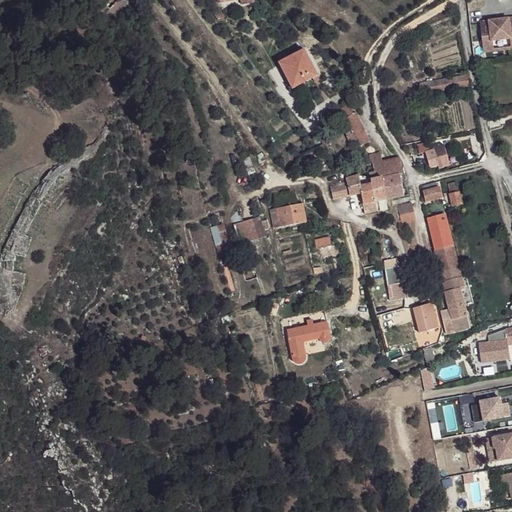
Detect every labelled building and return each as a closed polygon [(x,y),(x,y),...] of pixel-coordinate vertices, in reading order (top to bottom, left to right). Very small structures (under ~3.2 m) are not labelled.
[(511,14),(478,19),(480,36),(488,35),(505,33),(511,32),(511,14)] [(488,35),(480,36),(481,46),(489,45),(488,35)] [(314,75),(299,51),(276,65),(287,85),(299,77),(303,82),(308,79),(313,76),(314,75)] [(470,84),(468,75),(420,85),(421,93),(470,84)] [(303,82),(299,77),(287,85),(290,90),(303,82)] [(431,103),(429,95),(421,97),(423,104),(431,103)] [(358,126),(347,105),(339,109),(349,128),(350,130),(358,126)] [(356,142),(359,147),(369,142),(359,125),(358,126),(350,130),(352,133),(356,142)] [(356,142),(352,133),(346,136),(350,145),(356,142)] [(327,149),(333,142),(328,139),(323,145),(327,149)] [(429,152),(427,143),(417,146),(419,154),(429,152)] [(443,149),(436,150),(439,168),(447,167),(443,149)] [(396,160),(395,155),(382,158),(380,152),(370,154),(372,164),(373,164),(396,160)] [(402,175),(399,159),(396,160),(373,164),(373,169),(375,180),(382,179),(400,175),(402,175)] [(401,180),(400,175),(382,179),(387,199),(404,196),(401,180)] [(361,187),(359,178),(347,181),(348,189),(350,197),(360,195),(359,187),(361,187)] [(387,199),(382,179),(375,180),(370,182),(371,185),(375,202),(380,201),(387,199)] [(32,186),(18,180),(12,190),(26,197),(32,186)] [(423,188),(423,192),(425,202),(442,199),(439,189),(438,182),(427,184),(425,186),(423,188)] [(459,193),(458,183),(449,185),(451,194),(459,193)] [(375,202),(371,185),(361,187),(359,187),(360,195),(362,200),(363,204),(375,202)] [(350,197),(348,189),(341,189),(341,187),(332,188),(333,199),(350,197)] [(462,205),(459,193),(451,194),(453,206),(462,205)] [(11,195),(6,201),(19,207),(23,199),(11,195)] [(387,199),(380,201),(381,211),(389,209),(387,199)] [(6,201),(0,212),(0,240),(19,207),(6,201)] [(377,212),(375,202),(363,204),(365,214),(377,212)] [(401,206),(403,222),(413,221),(411,205),(401,206)] [(308,224),(304,206),(272,213),(276,231),(308,224)] [(453,246),(446,214),(428,218),(436,251),(453,246)] [(254,222),(261,241),(268,238),(262,219),(254,222)] [(241,247),(261,241),(254,222),(235,228),(241,247)] [(220,254),(232,251),(230,245),(231,244),(226,227),(212,231),(220,254)] [(331,245),(329,237),(315,241),(317,248),(331,245)] [(453,246),(436,251),(444,282),(462,278),(453,246)] [(382,268),(384,277),(392,275),(394,282),(401,280),(397,264),(382,268)] [(405,298),(401,280),(394,282),(392,275),(384,277),(390,301),(405,298)] [(464,288),(462,278),(444,282),(446,293),(462,288),(464,288)] [(472,329),(462,288),(446,293),(445,293),(449,309),(442,311),(448,335),(472,329)] [(438,328),(432,304),(414,309),(415,314),(420,333),(438,328)] [(420,333),(415,314),(408,315),(413,335),(420,333)] [(310,327),(290,331),(291,341),(290,342),(295,362),(296,364),(298,365),(301,366),(304,366),(307,364),(308,363),(309,359),(309,357),(307,345),(322,341),(323,343),(325,345),(326,345),(329,345),(331,344),(332,342),(333,340),(333,337),(332,337),(330,323),(316,326),(314,321),(309,322),(310,327)] [(500,340),(478,342),(480,358),(493,356),(493,359),(509,358),(508,344),(511,343),(511,331),(505,332),(506,339),(500,340)] [(403,359),(401,354),(387,358),(389,364),(403,359)] [(431,369),(421,370),(423,391),(433,390),(431,369)] [(499,396),(479,400),(483,420),(510,415),(507,401),(500,402),(499,396)] [(511,436),(495,440),(497,453),(499,452),(501,462),(511,460),(511,436)] [(495,440),(489,441),(493,464),(501,462),(499,452),(497,453),(495,440)]
